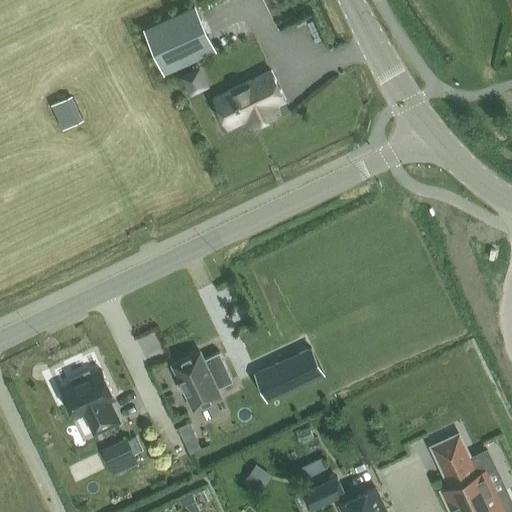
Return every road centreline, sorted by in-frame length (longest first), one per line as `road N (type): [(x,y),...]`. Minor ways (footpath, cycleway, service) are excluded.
road 1 (tertiary): [(0,344),(431,135)]
road 2 (unknown): [(103,295),(176,450)]
road 3 (tertiary): [(431,135),(350,0)]
road 4 (unclassified): [(0,386),(58,511)]
